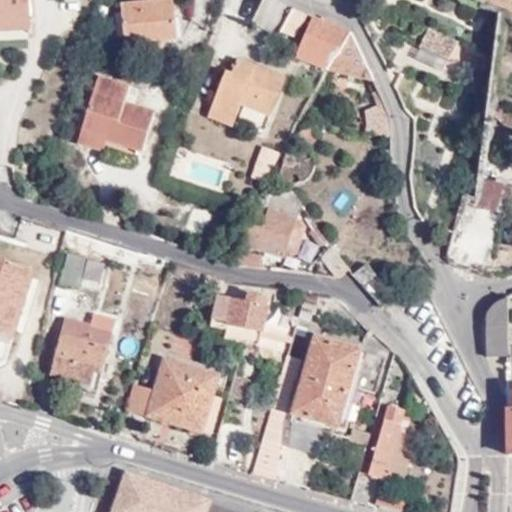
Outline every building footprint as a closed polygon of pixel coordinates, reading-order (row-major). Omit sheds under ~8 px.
[(0,0),(0,20),(29,20),(28,0),(0,0)] [(476,0),(475,3),(500,11),(505,14),(508,2),(503,0),(476,0)] [(173,21),(171,3),(121,8),(125,48),(176,42),(173,21)] [(293,38),(300,12),(285,7),(278,32),(293,38)] [(329,70),(351,29),(310,15),(287,58),(329,70)] [(29,20),(0,20),(0,30),(29,31),(29,20)] [(182,47),(182,41),(179,20),(173,21),(176,42),(125,48),(126,53),(182,47)] [(376,83),(351,29),(329,70),(376,83)] [(445,61),(454,43),(425,29),(416,47),(445,61)] [(484,75),(487,50),(474,49),(471,74),(484,75)] [(273,116),(275,110),(230,92),(239,66),(234,66),(230,71),(227,71),(223,83),(220,81),(212,106),(239,114),(241,108),(273,116)] [(230,92),(275,110),(284,80),(239,66),(230,92)] [(129,90),(98,80),(82,133),(106,140),(105,144),(143,155),(154,116),(124,107),(129,90)] [(363,107),(365,137),(387,135),(385,105),(363,107)] [(238,122),(239,114),(212,106),(210,114),(238,122)] [(318,139),(303,130),(293,145),(307,154),(318,139)] [(106,140),(82,133),(78,147),(139,166),(143,155),(105,144),(106,140)] [(279,162),(281,156),(259,150),(251,172),(270,179),(276,166),(279,162)] [(295,172),(279,162),(276,166),(294,189),(300,186),(294,174),(295,172)] [(478,193),(472,208),(470,211),(501,219),(509,185),(491,181),(490,185),(478,182),(478,193)] [(267,213),(257,212),(250,210),(235,268),(260,272),(263,256),(282,261),(284,256),(295,257),(301,254),(308,233),(305,227),(293,223),(296,207),(282,197),(270,194),(267,213)] [(118,268),(124,251),(67,235),(62,254),(118,268)] [(336,278),(351,268),(337,248),(323,260),(336,278)] [(33,273),(0,263),(0,366),(6,368),(33,273)] [(381,310),(400,303),(376,266),(356,275),(364,288),(381,310)] [(220,340),(256,350),(266,311),(256,310),(259,291),(246,287),(240,303),(214,295),(208,318),(225,322),(220,340)] [(483,358),(504,357),(502,297),(495,301),(489,307),(484,316),(482,325),(482,356),(483,358)] [(106,366),(117,326),(66,314),(48,377),(89,386),(94,363),(106,366)] [(360,352),(314,339),(293,414),(337,426),(360,352)] [(277,354),(256,350),(248,383),(270,389),(277,354)] [(156,391),(136,386),(128,413),(190,431),(202,435),(206,436),(224,375),(166,358),(156,391)] [(404,408),(392,405),(373,477),(398,483),(412,433),(400,430),(404,408)] [(200,441),(202,435),(190,431),(189,437),(200,441)] [(184,511),(190,496),(122,472),(108,511),(184,511)] [(379,511),(400,511),(404,499),(378,491),(373,510),(379,511)] [(194,511),(197,503),(202,500),(190,496),(184,511),(194,511)] [(235,511),(202,500),(197,503),(194,511),(235,511)]
